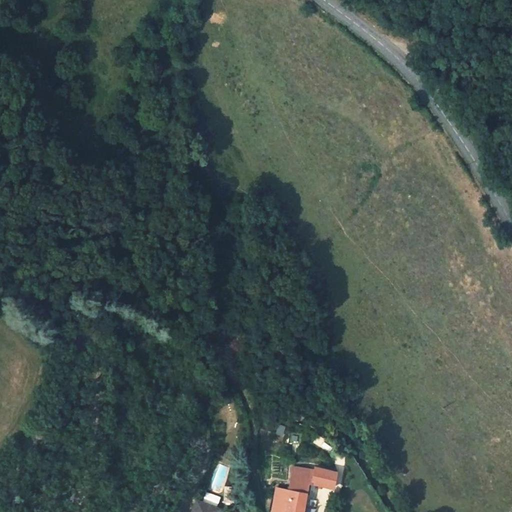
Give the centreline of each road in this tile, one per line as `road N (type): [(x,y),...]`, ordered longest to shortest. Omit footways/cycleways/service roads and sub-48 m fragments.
road 1 (track): [(0,469),(51,420),(65,395),(70,340),(81,327),(93,334),(98,373),(96,434),(77,511)]
road 2 (tertiary): [(511,220),(443,112),(390,51),(325,0)]
road 3 (track): [(121,511),(183,419),(200,423),(204,449),(181,511)]
